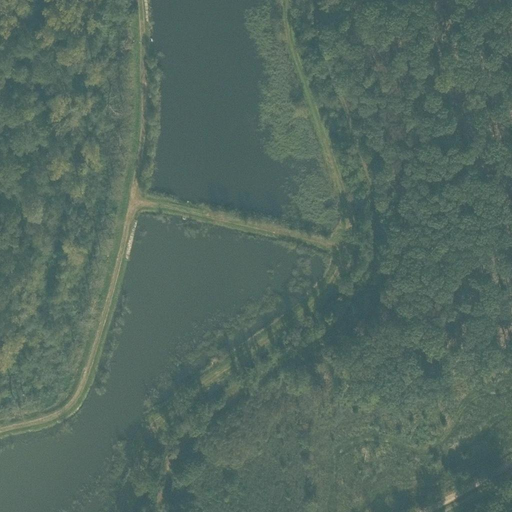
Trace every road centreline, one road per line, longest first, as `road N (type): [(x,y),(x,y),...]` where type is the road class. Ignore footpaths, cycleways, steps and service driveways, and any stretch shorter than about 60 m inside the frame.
road 1 (track): [(176,450),(215,410),(328,330),(364,287),(372,264),(377,210),(317,28),(315,0)]
road 2 (track): [(149,433),(311,307),(338,272),(347,218),(284,0)]
road 3 (track): [(0,430),(60,414),(80,393),(106,318),(146,99),(140,0)]
road 4 (track): [(131,200),(344,246)]
